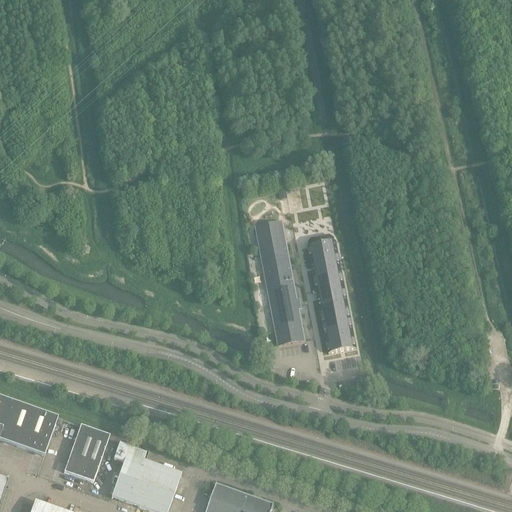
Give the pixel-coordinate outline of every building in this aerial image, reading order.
[(282,225),(256,230),(262,261),(279,348),(305,343),(298,308),(301,307),(300,301),(297,302),(288,257),(282,225)] [(309,249),(308,249),(317,291),(313,294),(318,297),(329,356),(356,350),(345,291),(342,291),(341,287),(344,286),(336,244),(335,244),(334,239),(330,237),(311,240),(309,244),(309,249)] [(0,398),(0,441),(44,458),(58,419),(0,398)] [(93,485),(110,438),(81,427),(64,474),(93,485)] [(130,506),(139,482),(146,463),(144,462),(146,454),(120,445),(114,461),(124,465),(111,500),(130,506)] [(175,494),(181,476),(146,463),(139,482),(175,494)] [(0,507),(8,483),(0,479),(0,507)] [(168,511),(175,494),(139,482),(130,506),(146,511),(168,511)] [(240,511),(246,496),(217,486),(207,511),(240,511)] [(247,497),(246,496),(240,511),(272,511),(274,507),(247,497)] [(60,511),(35,503),(31,511),(60,511)]
